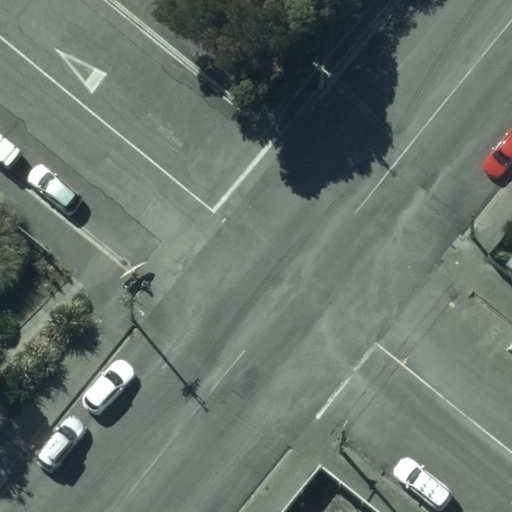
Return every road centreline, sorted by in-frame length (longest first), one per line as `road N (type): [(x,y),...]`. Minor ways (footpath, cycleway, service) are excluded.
road 1 (residential): [(0,39),(309,293)]
road 2 (residential): [(309,293),(511,35)]
road 3 (residential): [(128,511),(309,293)]
road 4 (residential): [(309,293),(511,456)]
